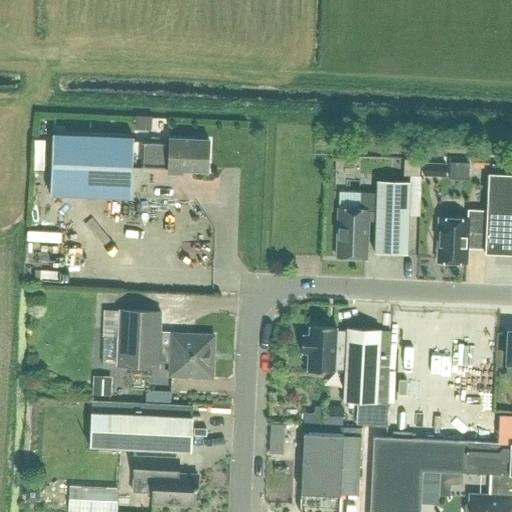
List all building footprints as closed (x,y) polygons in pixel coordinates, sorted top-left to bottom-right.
[(132,198),(134,141),(134,137),(52,133),(50,195),(132,198)] [(169,143),(143,141),(141,168),(168,169),(168,173),(182,173),(182,170),(208,171),(209,140),(169,139),(169,143)] [(420,159),(409,159),(404,158),(404,175),(419,175),(420,159)] [(511,174),(488,173),(486,210),(467,209),(467,219),(438,217),(436,261),(466,263),(467,244),(485,245),(484,253),(511,254),(511,174)] [(368,211),(376,211),(374,253),(407,254),(409,182),(377,181),(377,193),(361,193),(360,210),(338,209),(336,257),(366,258),(368,211)] [(53,264),(53,278),(85,278),(85,264),(53,264)] [(121,309),(118,365),(158,367),(158,361),(170,361),(169,375),(212,377),(214,335),(172,333),(171,346),(159,346),(161,311),(121,309)] [(404,341),(405,317),(394,317),(394,341),(404,341)] [(308,353),(307,371),(334,372),(334,369),(344,369),(342,401),(376,403),(380,329),(346,328),(346,331),(336,330),(336,327),(309,326),(309,335),(302,335),(301,353),(308,353)] [(488,349),(475,349),(475,371),(472,371),(472,417),(491,417),(491,327),(488,327),(488,349)] [(402,395),(401,377),(391,377),(392,395),(402,395)] [(400,423),(400,403),(390,403),(389,423),(400,423)] [(342,424),(343,407),(322,406),(322,423),(342,424)] [(494,411),(494,421),(511,420),(511,410),(494,411)] [(192,417),(111,413),(92,412),(90,446),(191,450),(192,417)] [(339,511),(343,450),(360,450),(361,429),(344,428),(343,435),(304,433),(300,511),(339,511)] [(511,442),(464,440),(373,437),(369,511),(420,511),(422,471),(494,474),(494,486),(490,485),(490,494),(469,494),(469,502),(468,502),(465,505),(464,511),(511,511),(511,486),(511,475),(511,474),(511,442)] [(197,490),(198,474),(170,473),(171,458),(134,456),(133,492),(153,493),(152,503),(194,505),(195,490),(197,490)] [(67,511),(83,511),(116,511),(118,488),(69,486),(67,511)]
